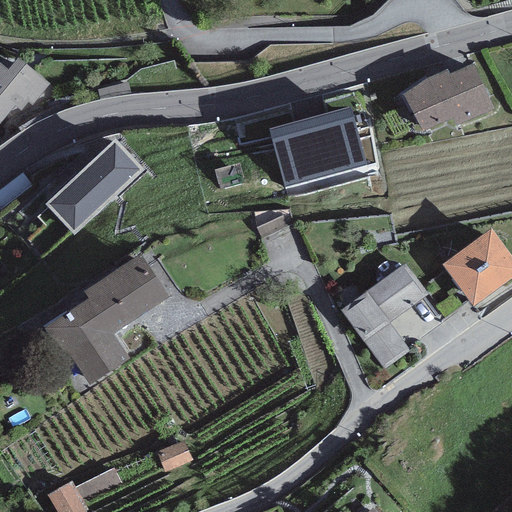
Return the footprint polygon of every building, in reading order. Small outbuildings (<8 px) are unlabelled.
[(0,124),(15,107),(21,111),(27,104),(31,107),(50,85),(18,59),(8,71),(0,64),(0,124)] [(404,95),(422,131),(453,117),(457,126),(494,110),(475,63),(449,75),(447,70),(428,79),(404,95)] [(354,104),(265,129),(284,197),(373,172),(354,104)] [(143,170),(113,138),(44,203),(74,235),(143,170)] [(511,257),(492,229),(442,265),(472,307),(511,278),(511,257)] [(170,299),(140,253),(81,291),(86,299),(43,327),(62,356),(68,352),(88,384),(129,358),(114,334),(170,299)] [(428,294),(404,262),(340,309),(385,369),(411,349),(390,322),(428,294)] [(184,440),(156,452),(165,473),(193,460),(184,440)] [(114,468),(76,487),(84,501),(122,484),(114,468)] [(72,480),(46,495),(56,511),(84,511),(89,510),(84,501),(76,487),(72,480)]
